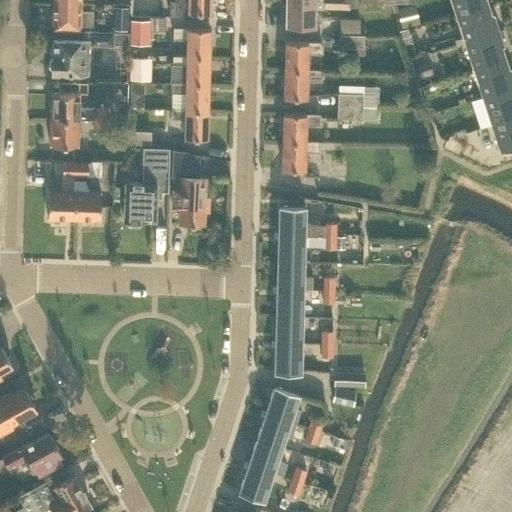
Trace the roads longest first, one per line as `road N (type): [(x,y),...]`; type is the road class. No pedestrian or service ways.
road 1 (residential): [(242,288),(250,0)]
road 2 (residential): [(142,511),(10,281)]
road 3 (residential): [(10,281),(242,288)]
road 4 (residential): [(199,511),(240,392),(242,288)]
road 5 (residential): [(10,281),(15,62)]
